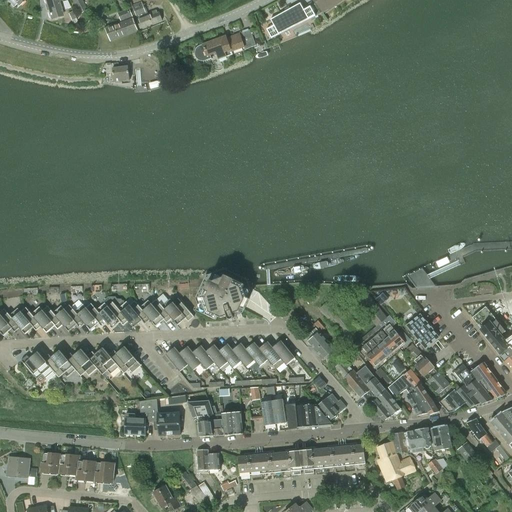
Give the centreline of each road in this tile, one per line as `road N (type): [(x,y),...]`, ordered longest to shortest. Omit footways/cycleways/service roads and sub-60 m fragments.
road 1 (residential): [(365,429),(282,328),(0,346)]
road 2 (residential): [(365,429),(161,446),(0,435)]
road 3 (tertiary): [(265,0),(135,53),(64,53),(0,37)]
road 4 (residential): [(390,511),(365,488),(248,498)]
road 5 (residential): [(511,402),(454,420),(365,429)]
road 6 (residential): [(11,511),(14,496),(26,491),(125,499),(142,511)]
road 7 (residential): [(511,385),(492,360),(475,355),(431,294)]
